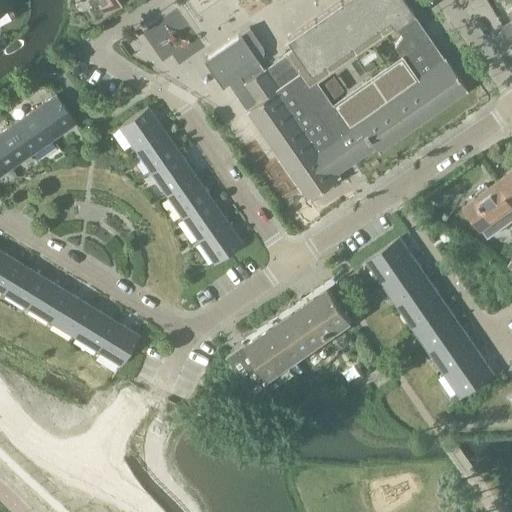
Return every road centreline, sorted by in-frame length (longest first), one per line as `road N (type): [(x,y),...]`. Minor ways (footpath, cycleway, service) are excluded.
road 1 (residential): [(288,263),(180,105),(92,51),(159,0)]
road 2 (residential): [(187,336),(0,217)]
road 3 (residential): [(390,192),(498,352),(511,343)]
road 4 (residential): [(390,192),(511,110)]
road 5 (residential): [(187,336),(288,263)]
road 6 (residential): [(288,263),(390,192)]
